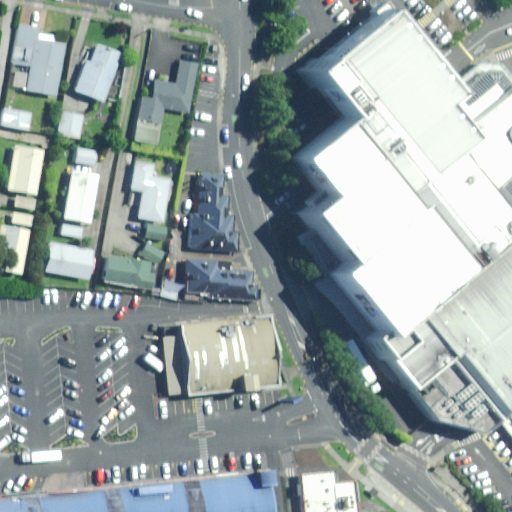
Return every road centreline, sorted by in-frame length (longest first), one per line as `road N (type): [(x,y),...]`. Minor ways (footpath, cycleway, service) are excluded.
road 1 (tertiary): [(444,511),(353,432),(313,361),(250,193),(234,4)]
road 2 (unknown): [(510,57),(472,104),(474,125),(511,191)]
